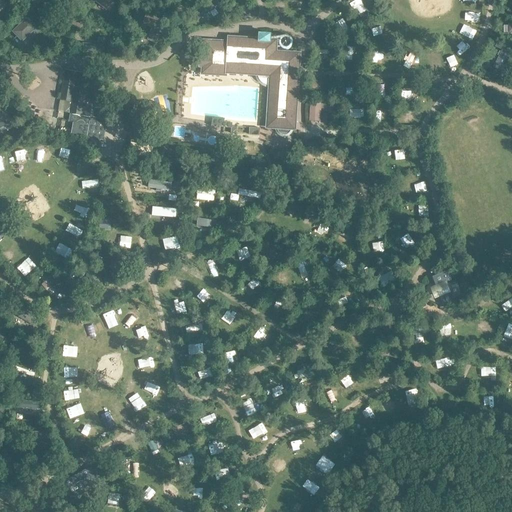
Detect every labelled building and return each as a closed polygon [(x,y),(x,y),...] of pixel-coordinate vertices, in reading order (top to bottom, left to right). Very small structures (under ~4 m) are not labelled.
[(94,0),(95,0),(106,10),(113,0),(115,0),(116,0),(94,0)] [(206,15),(209,13),(215,9),(211,3),(195,13),(199,20),(206,15)] [(146,14),(142,24),(152,27),(149,34),(147,40),(153,42),(155,37),(159,38),(166,22),(155,18),(146,14)] [(28,18),(12,33),(22,44),(38,29),(28,18)] [(199,54),(198,68),(201,68),(200,75),(227,77),(227,74),(255,76),(257,80),(260,84),(263,86),(268,88),(265,129),(275,130),(276,133),(279,135),(282,137),(285,137),(288,136),(291,134),(293,131),(296,131),(301,52),(277,51),(278,39),(272,39),(272,35),(259,34),(259,38),(255,37),(227,36),(227,40),(202,39),(201,55),(199,54)] [(110,49),(113,43),(98,36),(95,42),(110,49)] [(502,48),(501,51),(499,51),(497,55),(498,56),(493,68),(501,72),(511,52),(502,48)] [(64,70),(59,100),(59,101),(71,103),(69,114),(68,122),(72,122),(88,125),(86,138),(85,148),(99,150),(101,140),(104,141),(106,120),(94,117),(96,101),(85,99),(89,74),(77,72),(78,70),(67,68),(66,70),(64,70)] [(321,122),(322,101),(310,100),(309,121),(321,122)] [(0,106),(0,130),(11,125),(0,106)] [(341,108),(333,107),(333,116),(341,116),(341,108)] [(212,117),(211,126),(231,128),(232,123),(224,122),(224,119),(212,117)] [(250,128),(249,136),(260,136),(261,129),(250,128)] [(152,180),(151,187),(170,190),(171,182),(152,180)] [(215,189),(196,187),(196,194),(207,195),(207,197),(211,197),(211,195),(214,195),(215,189)] [(238,195),(260,199),(261,193),(239,189),(238,195)] [(173,210),(155,211),(156,218),(168,217),(168,219),(172,219),(172,216),(174,216),(173,210)] [(196,226),(216,228),(217,221),(197,218),(196,226)] [(110,263),(127,272),(130,266),(114,257),(110,263)] [(325,268),(330,261),(325,258),(320,265),(325,268)] [(330,272),(336,278),(343,271),(336,265),(330,272)] [(92,267),(84,271),(94,290),(102,287),(92,267)] [(434,286),(430,288),(435,299),(439,297),(443,306),(463,298),(451,268),(431,277),(434,286)] [(49,282),(52,285),(51,286),(53,290),(55,288),(64,299),(69,294),(55,277),(49,282)] [(252,290),(252,301),(263,301),(263,290),(252,290)] [(200,308),(206,305),(202,298),(196,302),(200,308)] [(39,319),(20,308),(16,316),(34,327),(39,319)] [(234,322),(231,325),(238,331),(241,328),(234,322)] [(30,375),(10,368),(8,375),(27,382),(30,375)] [(17,408),(38,410),(39,402),(18,400),(17,408)] [(288,412),(294,415),(297,409),(290,406),(288,412)] [(209,424),(199,428),(203,439),(213,435),(209,424)] [(26,440),(50,438),(49,430),(25,433),(26,440)] [(7,453),(1,454),(6,472),(12,470),(7,453)] [(89,467),(61,483),(68,497),(97,481),(89,467)] [(112,500),(109,507),(114,509),(117,502),(112,500)]
